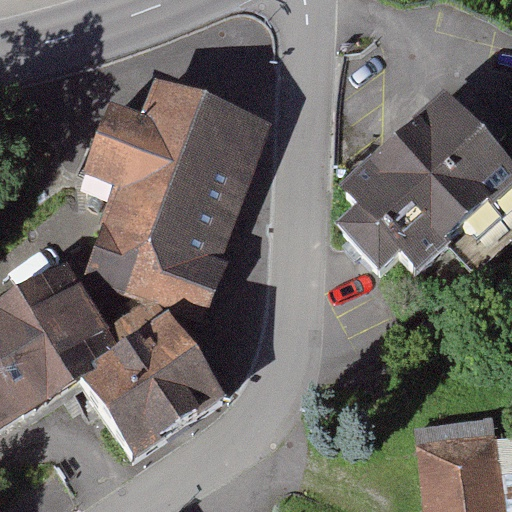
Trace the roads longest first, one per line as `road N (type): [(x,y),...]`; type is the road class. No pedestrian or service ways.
road 1 (residential): [(141,511),(233,447),(262,416),(291,349),(302,258),(305,0)]
road 2 (tertiary): [(178,0),(0,54)]
